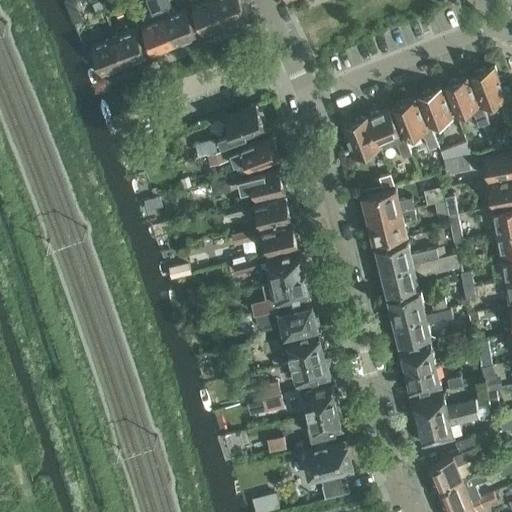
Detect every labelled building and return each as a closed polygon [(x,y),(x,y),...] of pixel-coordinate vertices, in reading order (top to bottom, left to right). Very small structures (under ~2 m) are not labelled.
[(65,0),(74,21),(86,16),(79,0),(65,0)] [(100,0),(99,0),(92,3),(96,13),(104,9),(100,0)] [(176,44),(158,0),(147,0),(155,19),(142,24),(153,52),(176,44)] [(169,0),(158,0),(176,44),(198,35),(187,6),(174,11),(169,0)] [(226,24),(216,0),(191,0),(193,4),(192,4),(203,33),(226,24)] [(216,0),(226,24),(249,15),(242,0),(216,0)] [(137,26),(114,35),(125,63),(148,55),(137,26)] [(125,63),(114,35),(91,44),(103,72),(125,63)] [(472,74),(483,103),(496,98),(499,106),(509,102),(506,93),(495,65),(484,69),(481,68),(476,70),(474,73),(472,74)] [(481,125),(490,121),(485,110),(483,103),(479,104),(468,76),(458,80),(455,78),(450,80),(448,83),(445,85),(457,113),(473,106),(481,125)] [(419,95),(430,123),(453,115),(442,86),(432,90),(429,89),(423,91),(422,94),(419,95)] [(393,105),(405,135),(405,136),(422,129),(429,148),(438,145),(430,123),(427,125),(416,97),(406,100),(403,99),(397,101),(396,104),(393,105)] [(219,135),(222,144),(266,127),(264,122),(265,119),(262,110),(259,109),(257,103),(225,116),(231,131),(219,135)] [(369,115),(368,116),(379,145),(395,138),(403,157),(412,154),(408,143),(405,136),(405,135),(401,136),(390,107),(379,111),(376,110),(371,112),(369,115)] [(379,145),(368,116),(365,117),(362,115),(356,117),(355,120),(345,124),(348,132),(347,132),(359,162),(368,158),(365,151),(379,145)] [(494,133),(488,135),(494,149),(511,145),(511,130),(496,137),(494,133)] [(269,136),(232,151),(240,172),(250,169),(250,170),(278,159),(276,153),(278,152),(274,141),(272,142),(269,136)] [(214,137),(196,142),(199,153),(217,149),(216,145),(214,137)] [(441,149),(443,158),(472,153),(467,140),(441,149)] [(217,150),(207,153),(210,164),(218,161),(229,158),(227,151),(226,148),(218,150),(217,150)] [(511,149),(475,157),(477,166),(487,164),(490,178),(511,174),(511,149)] [(472,153),(443,158),(444,159),(445,158),(448,172),(471,167),(469,155),(472,154),(472,153)] [(254,187),(256,198),(286,191),(285,189),(287,185),(285,180),(282,177),(280,167),(239,176),(242,189),(254,187)] [(380,176),(383,187),(394,184),(392,173),(380,176)] [(511,178),(489,183),(493,206),(511,202),(511,178)] [(211,183),(214,192),(229,188),(227,179),(211,183)] [(367,207),(370,217),(414,206),(412,196),(399,199),(396,187),(364,194),(365,197),(363,200),(365,206),(367,207)] [(429,203),(435,201),(445,199),(442,187),(426,191),(429,203)] [(451,195),(445,196),(449,214),(450,214),(458,212),(455,194),(451,195)] [(289,205),(287,195),(251,204),(254,213),(258,212),(261,226),(292,219),(292,217),(294,216),(291,204),(289,205)] [(445,199),(435,201),(437,211),(447,209),(445,199)] [(225,206),(227,215),(247,211),(244,201),(225,206)] [(414,206),(370,217),(372,227),(370,229),(372,235),(374,236),(375,239),(407,232),(404,220),(417,217),(414,206)] [(511,206),(493,210),(497,232),(511,229),(511,206)] [(458,213),(450,215),(454,237),(455,240),(464,238),(462,231),(459,213),(458,213)] [(293,222),(262,230),(268,253),(269,253),(299,246),(298,243),(300,240),(298,234),(296,232),(293,222)] [(232,232),(234,243),(240,242),(256,238),(255,233),(254,227),(232,232)] [(511,229),(497,232),(501,254),(511,251),(511,229)] [(464,238),(455,240),(459,263),(468,261),(464,238)] [(378,249),(375,250),(378,260),(380,259),(381,263),(382,264),(382,265),(383,270),(414,262),(422,260),(431,258),(435,257),(439,256),(438,253),(436,246),(426,248),(411,252),(409,239),(377,246),(378,249)] [(268,253),(235,261),(238,271),(260,266),(261,269),(270,267),(273,280),(305,272),(305,270),(307,268),(305,261),(302,259),(300,250),(270,257),(269,253),(268,253)] [(385,279),(383,280),(385,289),(388,289),(388,292),(420,284),(417,274),(426,272),(434,270),(437,270),(445,268),(452,266),(456,265),(459,264),(459,263),(457,252),(446,255),(439,256),(435,257),(431,258),(422,260),(414,262),(383,270),(385,279)] [(511,255),(502,257),(506,279),(511,278),(511,255)] [(177,264),(169,266),(170,272),(172,277),(175,276),(192,272),(190,265),(189,261),(177,264)] [(469,269),(461,271),(464,287),(465,287),(466,287),(472,286),(474,285),(472,273),(471,269),(469,269)] [(264,298),(253,301),(254,304),(256,313),(270,309),(279,307),(278,303),(280,303),(311,295),(310,291),(309,286),(310,283),(309,276),(306,274),(305,272),(273,280),(270,281),(264,282),(264,285),(267,297),(264,298)] [(465,287),(464,287),(466,299),(476,297),(474,285),(472,286),(466,287),(465,287)] [(393,309),(395,319),(426,312),(421,289),(390,297),(390,300),(388,300),(390,310),(393,309)] [(432,301),(434,310),(447,307),(445,298),(432,301)] [(270,309),(256,313),(259,327),(275,323),(280,322),(283,335),(304,330),(318,327),(318,325),(318,324),(319,321),(318,314),(315,313),(313,303),(280,311),(279,307),(270,309)] [(426,312),(395,319),(397,329),(395,330),(397,340),(400,339),(400,342),(432,335),(428,322),(454,316),(451,306),(447,307),(434,310),(426,312)] [(288,338),(294,361),(325,353),(324,352),(326,349),(324,342),(322,340),(319,331),(288,338)] [(452,343),(450,333),(438,336),(440,345),(452,343)] [(262,341),(265,351),(282,347),(280,337),(262,341)] [(406,367),(407,370),(437,363),(431,340),(401,347),(404,357),(402,360),(403,365),(406,367)] [(325,353),(294,361),(299,384),(330,376),(328,367),(330,364),(328,357),(325,356),(325,353)] [(437,363),(407,370),(408,372),(406,375),(407,381),(410,383),(412,393),(442,385),(437,363)] [(485,380),(488,390),(503,387),(502,383),(500,374),(495,375),(493,364),(482,366),(484,374),(485,378),(485,380)] [(448,377),(450,387),(462,384),(460,374),(448,377)] [(260,383),(263,397),(282,392),(279,379),(260,383)] [(302,391),(308,414),(340,406),(338,395),(335,393),(332,384),(302,391)] [(498,389),(488,391),(491,406),(501,404),(498,389)] [(417,421),(478,407),(490,404),(488,395),(447,405),(444,391),(414,398),(415,401),(413,404),(414,410),(417,412),(419,420),(417,421)] [(282,392),(263,397),(266,410),(285,406),(282,392)] [(340,406),(308,414),(313,436),(343,429),(341,419),(343,416),(340,406)] [(478,407),(417,421),(418,422),(420,421),(422,430),(420,433),(421,439),(424,441),(425,443),(455,436),(451,423),(480,416),(478,407)] [(511,418),(511,415),(500,418),(503,429),(511,426),(511,418)] [(267,438),(270,449),(287,445),(285,434),(267,438)] [(479,455),(475,445),(479,444),(475,435),(456,442),(464,461),(479,455)] [(313,477),(320,475),(325,497),(350,491),(344,469),(353,467),(346,439),(306,449),(313,477)] [(430,464),(439,487),(463,477),(454,454),(430,464)] [(511,467),(509,459),(498,463),(502,474),(511,469),(511,467)] [(439,487),(448,509),(472,499),(467,486),(488,477),(484,468),(463,477),(439,487)] [(258,509),(282,503),(278,488),(254,494),(258,509)] [(494,491),(472,499),(448,509),(449,511),(477,511),(476,509),(497,500),(494,491)]
